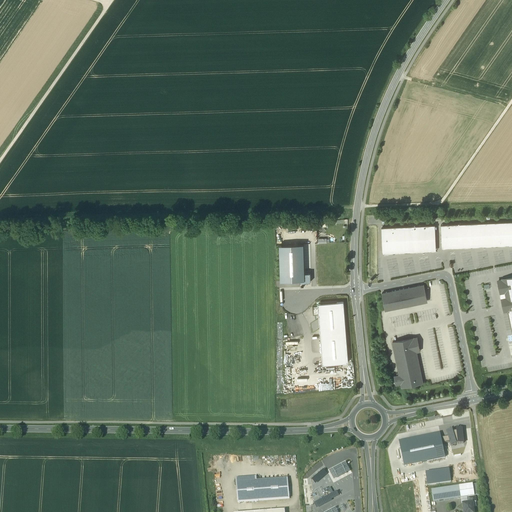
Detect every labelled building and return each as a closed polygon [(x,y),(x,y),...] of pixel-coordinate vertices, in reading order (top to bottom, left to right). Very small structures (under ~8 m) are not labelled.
[(511,221),(441,225),(442,246),(511,242),(511,221)] [(435,225),(381,227),(382,251),(436,248),(435,225)] [(304,273),(303,244),(280,244),(280,282),(311,282),(310,273),(304,273)] [(511,277),(502,279),(503,284),(508,311),(511,329),(511,277)] [(508,311),(503,284),(498,285),(504,312),(508,311)] [(422,285),(382,293),(385,308),(425,300),(422,285)] [(349,364),(344,304),(319,306),(324,366),(349,364)] [(417,337),(392,341),(399,377),(394,378),(396,385),(401,384),(402,387),(423,383),(417,352),(420,351),(417,337)] [(441,438),(442,444),(450,442),(451,446),(458,444),(463,444),(462,430),(457,430),(457,432),(452,433),(452,431),(447,433),(448,437),(441,438)] [(442,444),(441,438),(400,447),(404,466),(445,458),(442,444)] [(345,475),(351,472),(345,461),(340,463),(334,466),(329,469),(334,480),(340,478),(345,475)] [(449,470),(426,474),(428,485),(451,482),(449,470)] [(324,471),(312,481),(316,485),(327,476),(324,471)] [(257,482),(236,483),(238,503),(290,499),(288,479),(257,482)] [(473,485),(459,487),(461,498),(467,497),(475,496),(473,485)] [(459,487),(431,491),(433,503),(461,498),(459,487)] [(336,493),(315,505),(317,509),(339,497),(336,493)] [(468,504),(463,504),(463,511),(473,511),(472,503),(468,504)]
